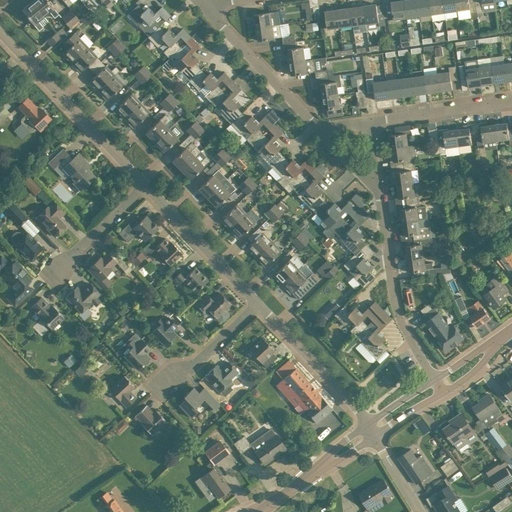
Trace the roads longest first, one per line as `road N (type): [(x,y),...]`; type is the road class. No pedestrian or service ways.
road 1 (residential): [(144,185),(0,33)]
road 2 (residential): [(434,378),(395,307),(377,190)]
road 3 (residential): [(320,129),(207,8)]
road 4 (residential): [(258,305),(144,185)]
road 5 (residential): [(366,423),(258,305)]
road 6 (residential): [(368,123),(511,101)]
road 7 (residential): [(55,272),(144,185)]
